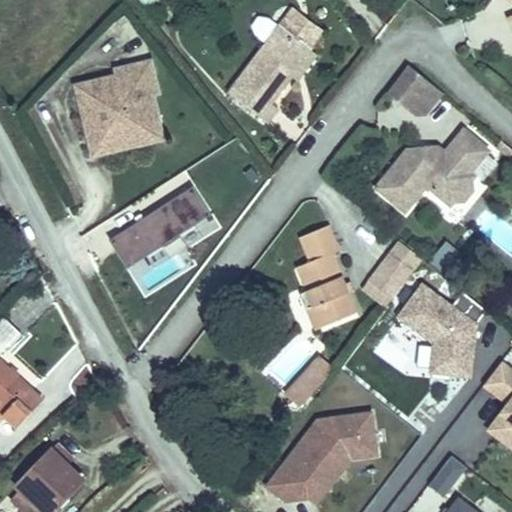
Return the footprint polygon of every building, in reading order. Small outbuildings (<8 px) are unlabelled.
[(292,76),(312,50),(310,49),(323,32),(294,10),(281,28),(280,27),(267,44),(229,93),(267,122),(278,108),(271,103),(292,76)] [(267,44),(280,27),(269,19),(259,18),(252,27),(256,36),(267,44)] [(297,80),(317,54),(312,50),(292,76),(297,80)] [(159,95),(151,62),(138,65),(145,98),(153,95),(153,97),(159,95)] [(426,105),(438,88),(410,64),(389,92),(418,116),(427,114),(426,105)] [(153,97),(153,95),(145,98),(138,65),(115,70),(117,76),(78,85),(91,143),(100,141),(107,149),(142,140),(140,132),(147,120),(158,118),(153,97)] [(427,114),(443,92),(438,88),(426,105),(427,114)] [(163,138),(158,118),(147,120),(140,132),(142,140),(142,144),(163,138)] [(476,176),(472,173),(473,171),(490,150),(464,129),(445,152),(439,147),(429,159),(420,160),(408,149),(377,188),(406,212),(427,186),(452,206),(455,203),(465,201),(471,195),(474,191),(473,180),(476,176)] [(108,152),(142,144),(142,140),(107,149),(108,152)] [(107,149),(100,141),(91,143),(94,155),(108,152),(107,149)] [(511,149),(503,142),(499,147),(511,157),(511,149)] [(429,159),(439,147),(430,148),(426,153),(429,159)] [(429,159),(426,153),(430,148),(408,149),(420,160),(429,159)] [(192,186),(108,240),(127,269),(211,215),(192,186)] [(357,312),(333,254),(340,251),(329,226),(302,237),(312,261),(298,267),(308,291),(323,327),(357,312)] [(375,272),(399,290),(423,259),(400,240),(375,272)] [(455,248),(438,270),(476,302),(488,288),(468,272),(475,264),(455,248)] [(106,269),(91,277),(122,335),(137,327),(106,269)] [(388,304),(399,290),(375,272),(365,286),(388,304)] [(487,310),(464,292),(453,306),(423,284),(399,317),(446,351),(431,372),(471,377),(473,344),(465,338),(476,323),(487,310)] [(416,293),(408,287),(398,300),(406,306),(416,293)] [(323,327),(308,291),(302,293),(317,329),(323,327)] [(4,316),(0,320),(0,419),(4,415),(18,429),(44,400),(0,358),(0,357),(23,334),(4,316)] [(465,338),(473,344),(476,323),(465,338)] [(324,376),(332,367),(322,358),(314,366),(324,376)] [(484,384),(498,395),(511,375),(511,369),(501,361),(484,384)] [(324,376),(314,366),(312,365),(286,394),(297,405),(324,376)] [(511,400),(511,375),(498,395),(509,404),(511,400)] [(511,400),(489,430),(510,447),(511,444),(511,400)] [(298,447),(268,486),(287,500),(309,497),(307,481),(336,478),(335,466),(339,459),(351,458),(377,455),(371,413),(319,420),(320,430),(309,445),(298,447)] [(72,458),(58,444),(52,450),(66,463),(72,458)] [(66,463),(52,450),(18,486),(21,489),(45,511),(60,511),(74,498),(70,494),(84,480),(66,463)] [(446,498),(468,468),(451,455),(429,485),(446,498)] [(309,497),(320,509),(351,458),(339,459),(335,466),(336,478),(307,481),(309,497)] [(44,511),(45,511),(21,489),(12,500),(24,511),(44,511)] [(476,511),(460,499),(449,511),(476,511)]
